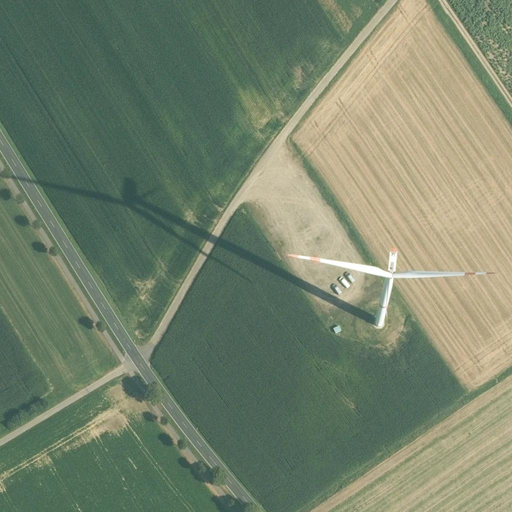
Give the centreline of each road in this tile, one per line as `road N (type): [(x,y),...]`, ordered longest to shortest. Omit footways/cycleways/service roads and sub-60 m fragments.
road 1 (track): [(0,443),(139,362),(237,200),(394,0)]
road 2 (secondary): [(255,511),(139,362),(0,138)]
road 3 (track): [(511,371),(306,511)]
road 4 (track): [(511,104),(440,0)]
